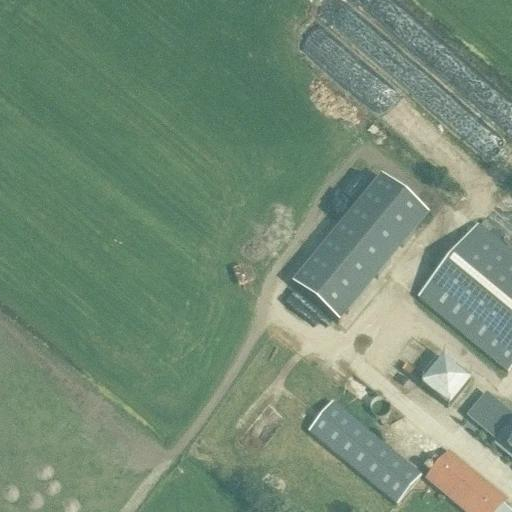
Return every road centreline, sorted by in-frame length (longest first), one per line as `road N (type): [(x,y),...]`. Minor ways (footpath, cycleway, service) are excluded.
road 1 (track): [(348,349),(455,216),(511,163)]
road 2 (track): [(511,107),(383,0)]
